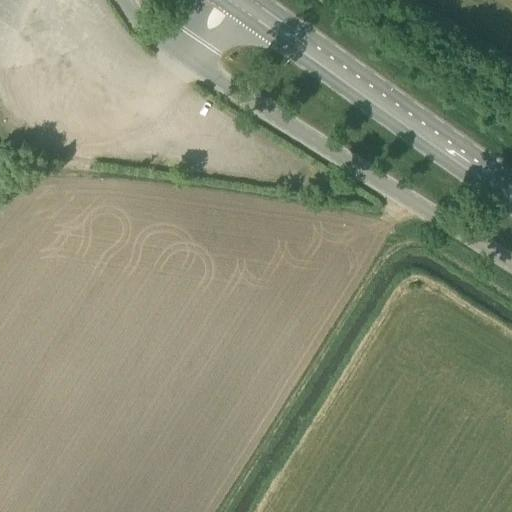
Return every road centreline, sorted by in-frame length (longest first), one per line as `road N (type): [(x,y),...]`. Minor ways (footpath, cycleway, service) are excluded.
road 1 (unclassified): [(511,264),(194,64)]
road 2 (primary): [(511,192),(237,0)]
